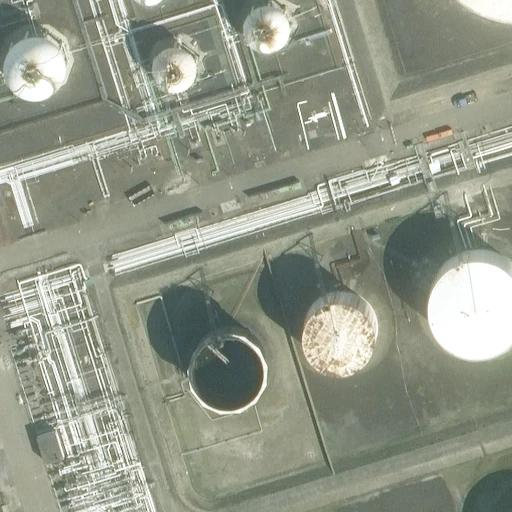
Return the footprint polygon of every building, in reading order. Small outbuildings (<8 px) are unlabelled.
[(299,22),(299,17),(297,12),(295,7),(292,3),(288,0),(251,0),(246,5),(244,10),(242,15),(241,21),(241,27),(243,32),(245,37),(248,41),(253,45),(258,48),(268,51),(274,51),(279,49),(285,47),(289,44),(294,39),(297,34),(298,28),(299,22)] [(72,58),(72,57),(72,51),(70,44),(67,38),(62,32),(56,27),(49,23),(43,22),(37,21),(30,22),(24,23),(17,27),(11,32),(6,38),(3,44),(1,50),(1,57),(1,64),(3,71),(6,76),(11,82),(16,87),(22,90),(29,92),(35,93),(43,92),(49,91),(55,88),(61,83),(66,77),(70,71),(72,65),(72,58)] [(199,64),(199,63),(198,58),(197,54),(195,50),(192,47),(189,44),(185,42),(177,40),(172,41),(168,42),(161,46),(156,53),(154,62),(154,66),(155,70),(157,74),(160,78),(166,83),(172,85),(175,85),(179,85),(184,83),(191,79),(195,75),(197,71),(199,64)] [(0,171),(32,165),(25,134),(10,138),(3,106),(0,106),(0,171)] [(511,253),(510,252),(501,247),(490,244),(483,243),(473,244),(462,247),(455,251),(447,257),(439,266),(435,274),(432,284),(431,293),(432,302),(435,312),(439,320),(444,327),(452,334),(457,338),(463,340),(472,343),(480,344),(491,343),(499,341),(508,337),(511,333),(511,253)] [(379,326),(379,325),(378,316),(376,310),(372,303),(368,298),(362,294),(357,291),(351,289),(343,287),(337,288),(329,290),(323,292),(315,298),(311,303),(307,310),(305,317),(304,324),(304,332),(307,339),(310,345),(315,351),(320,356),(326,359),(332,361),(341,362),(347,362),(356,360),(361,357),(368,351),(372,346),(376,340),(378,333),(379,326)] [(269,357),(268,348),(266,342),(262,336),(258,331),(254,327),(249,324),(242,321),(234,320),(227,320),(220,321),(213,325),(206,330),(201,336),(198,342),(196,348),(195,356),(195,363),(197,370),(200,376),(205,382),(208,385),(215,390),(222,393),(230,394),(236,393),(244,392),(251,388),(257,383),(262,378),(266,371),(268,365),(269,357)] [(65,456),(57,430),(38,435),(46,461),(65,456)]
